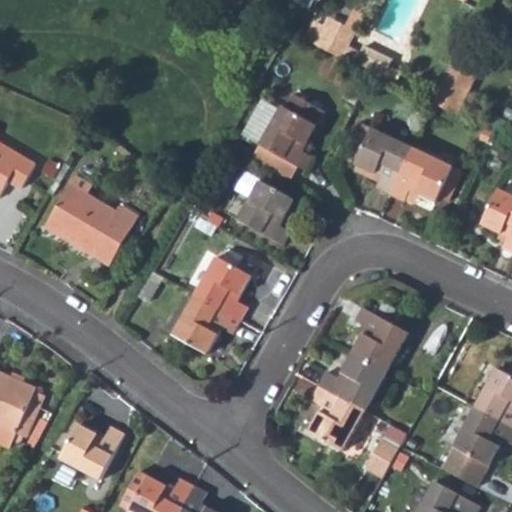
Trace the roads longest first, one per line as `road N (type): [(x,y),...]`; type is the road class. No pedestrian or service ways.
road 1 (residential): [(230,450),(314,291),(344,262),(389,251),(511,310)]
road 2 (residential): [(0,284),(99,348),(230,450)]
